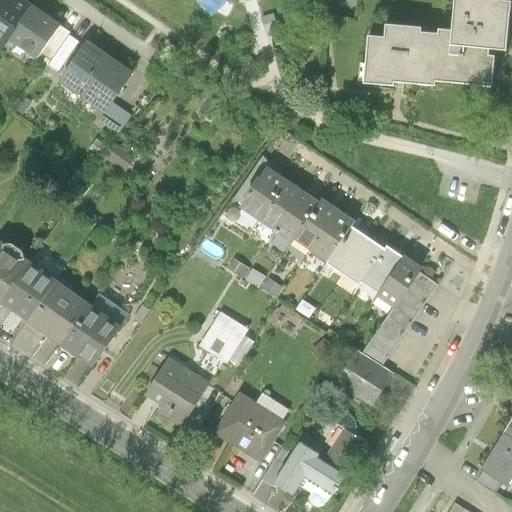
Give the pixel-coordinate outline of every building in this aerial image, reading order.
[(32,6),(24,0),(0,0),(0,50),(1,51),(10,38),(32,6)] [(511,23),(511,0),(510,0),(456,0),(454,30),(453,44),(490,47),(510,49),(511,23)] [(39,58),(61,25),(32,6),(10,38),(39,58)] [(490,55),(490,47),(453,44),(454,30),(440,29),(439,33),(421,32),(422,27),(386,24),(385,37),(368,36),(364,83),(394,85),(394,81),(435,85),(436,81),(493,86),(496,56),(490,55)] [(111,58),(89,42),(60,83),(82,100),(111,58)] [(105,116),(135,74),(111,58),(82,100),(105,116)] [(212,98),(201,113),(211,120),(221,106),(212,98)] [(135,158),(116,145),(107,158),(126,171),(135,158)] [(235,199),(244,205),(268,170),(259,164),(235,199)] [(244,205),(261,217),(287,179),(270,167),(268,170),(244,205)] [(305,191),(287,179),(261,217),(279,229),(305,191)] [(322,203),(305,191),(279,229),(296,241),(299,237),(322,203)] [(299,237),(315,248),(342,210),(325,198),(322,203),(299,237)] [(358,221),(342,210),(315,248),(332,259),(354,226),(358,221)] [(329,263),(345,274),(370,238),(354,226),(332,259),(329,263)] [(387,249),(370,238),(345,274),(362,286),(364,282),(387,249)] [(0,305),(3,307),(6,303),(33,265),(3,244),(0,248),(0,305)] [(364,282),(382,294),(407,256),(390,244),(387,249),(364,282)] [(382,294),(398,305),(421,272),(424,268),(407,256),(382,294)] [(236,260),(230,268),(243,277),(249,269),(236,260)] [(6,303),(36,324),(63,287),(33,265),(6,303)] [(398,305),(364,355),(382,367),(439,284),(421,272),(398,305)] [(270,279),(264,288),(276,297),(283,288),(270,279)] [(36,324),(67,346),(93,308),(63,287),(36,324)] [(124,330),(93,308),(67,346),(63,351),(94,373),(124,330)] [(222,313),(201,346),(228,363),(249,331),(222,313)] [(293,317),(276,314),(273,332),(290,334),(293,317)] [(393,375),(382,367),(364,355),(359,351),(338,382),(372,405),(393,375)] [(208,384),(169,359),(147,393),(164,404),(160,410),(182,424),(208,384)] [(232,379),(228,387),(233,390),(237,382),(232,379)] [(286,423),(241,395),(218,433),(262,460),(286,423)] [(511,418),(503,432),(511,438),(511,418)] [(302,443),(296,453),(277,483),(296,495),(308,475),(335,492),(366,443),(345,430),(325,462),(319,459),(321,455),(302,443)] [(511,438),(503,432),(480,468),(485,471),(503,483),(508,486),(511,479),(511,438)] [(274,487),(277,483),(296,453),(285,446),(264,480),(274,487)] [(496,494),(503,483),(485,471),(477,482),(496,494)] [(470,511),(456,503),(450,511),(470,511)]
